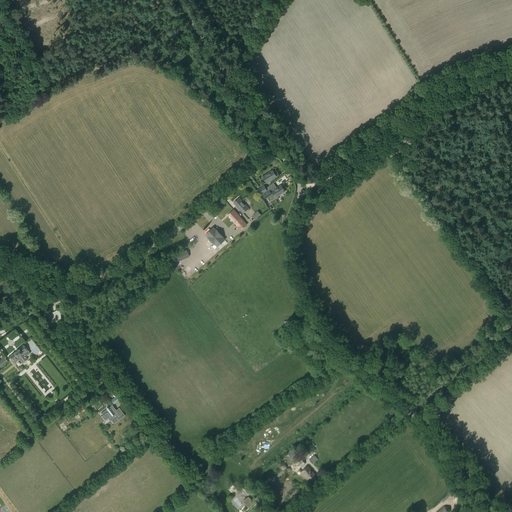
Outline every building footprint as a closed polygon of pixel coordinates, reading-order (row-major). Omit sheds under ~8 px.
[(267,183),(270,181),(276,177),(272,170),(263,177),(267,183)] [(260,195),(267,191),(264,186),(257,190),(260,195)] [(265,199),(273,194),(275,197),(285,191),(281,186),(277,188),(275,189),(274,188),(271,190),(269,187),(267,189),(268,191),(263,195),(265,199)] [(243,213),(248,208),(239,198),(233,203),(243,213)] [(241,230),(247,225),(233,210),(227,215),(238,227),(241,230)] [(258,211),(252,216),(255,220),(261,215),(258,211)] [(213,227),(206,234),(208,236),(208,237),(214,244),(215,244),(217,246),(224,240),(222,237),(223,237),(216,229),(216,230),(213,227)] [(179,260),(189,256),(186,250),(177,254),(177,255),(175,256),(177,261),(179,260)] [(58,309),(45,316),(51,327),(58,323),(57,320),(62,317),(58,309)] [(23,345),(9,356),(14,362),(19,359),(22,363),(27,359),(25,357),(29,353),(28,351),(23,345)] [(53,386),(44,394),(46,396),(55,388),(53,386)] [(113,404),(121,398),(118,394),(111,400),(113,404)] [(108,418),(110,421),(111,420),(114,424),(125,415),(119,407),(116,410),(112,405),(101,413),(103,415),(102,416),(105,421),(108,418)] [(313,463),(318,459),(314,455),(309,459),(313,463)] [(301,458),(295,463),(299,468),(305,463),(301,458)] [(309,481),(316,475),(308,466),(302,472),(309,481)] [(251,511),(254,510),(252,507),(251,506),(254,503),(248,496),(243,501),(250,509),(246,511),(251,511)]
